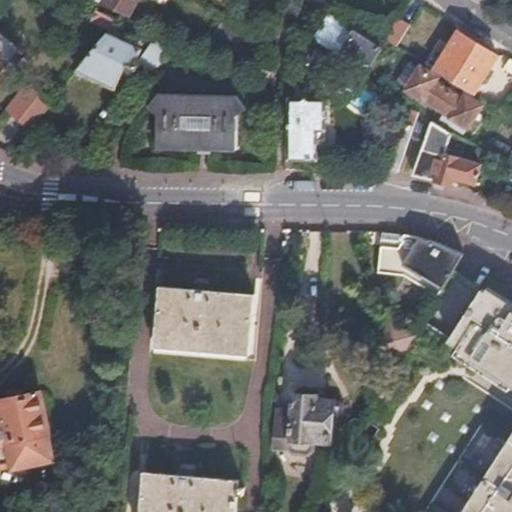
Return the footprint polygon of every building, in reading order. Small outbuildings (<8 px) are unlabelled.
[(100,0),(99,2),(124,17),(135,0),(142,4),(144,0),(100,0)] [(280,0),(274,20),(291,26),(299,0),(280,0)] [(467,0),(486,11),(492,0),(467,0)] [(116,22),(94,11),(89,21),(108,32),(116,22)] [(378,44),(344,23),(334,39),(368,61),(378,44)] [(458,33),(435,69),(455,82),(474,93),(496,57),(458,33)] [(106,35),(76,72),(111,93),(124,72),(133,77),(143,59),(106,35)] [(0,45),(0,72),(13,56),(0,45)] [(407,91),(438,110),(449,91),(434,81),(435,77),(420,68),(407,91)] [(8,109),(32,128),(51,104),(27,85),(8,109)] [(449,91),(438,110),(467,128),(481,105),(466,96),(463,100),(449,91)] [(324,96),(289,95),(289,157),(316,157),(317,137),(324,136),(324,96)] [(154,96),(144,109),(156,118),(156,150),(240,150),(241,118),(251,110),(240,96),(154,96)] [(511,148),(511,116),(495,140),(511,150),(511,148)] [(391,124),(373,174),(397,175),(412,131),(391,124)] [(452,137),(430,124),(414,176),(415,176),(450,187),(453,179),(474,185),(480,169),(445,156),(452,137)] [(465,256),(404,236),(401,242),(403,243),(393,262),(376,251),(362,274),(385,288),(419,335),(440,298),(444,293),(465,256)] [(160,283),(156,344),(250,353),(254,291),(160,283)] [(511,511),(511,306),(486,291),(452,343),(511,383),(511,437),(462,511),(511,511)] [(414,338),(393,326),(380,347),(402,360),(414,338)] [(0,447),(9,446),(13,467),(53,459),(38,392),(0,399),(0,447)] [(272,422),(270,453),(281,454),(285,459),(297,460),(303,457),(304,445),(323,447),(325,435),(334,436),(337,409),(330,403),(313,401),(314,395),(292,394),(290,411),(289,424),(272,422)] [(290,411),(273,410),(272,422),(289,424),(290,411)] [(0,469),(13,467),(9,446),(0,447),(0,469)] [(145,469),(141,511),(235,511),(237,495),(241,495),(242,484),(238,483),(238,477),(145,469)]
